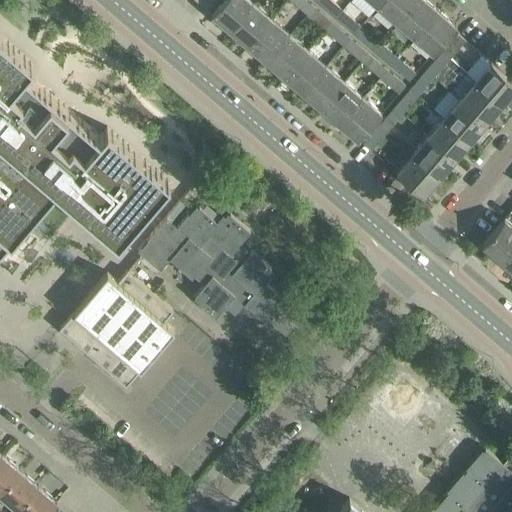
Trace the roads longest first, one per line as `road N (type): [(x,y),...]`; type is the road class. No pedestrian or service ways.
road 1 (tertiary): [(417,258),(113,0)]
road 2 (residential): [(204,511),(417,258)]
road 3 (residential): [(147,511),(0,385)]
road 4 (residential): [(417,258),(511,148)]
road 5 (tertiary): [(511,339),(417,258)]
